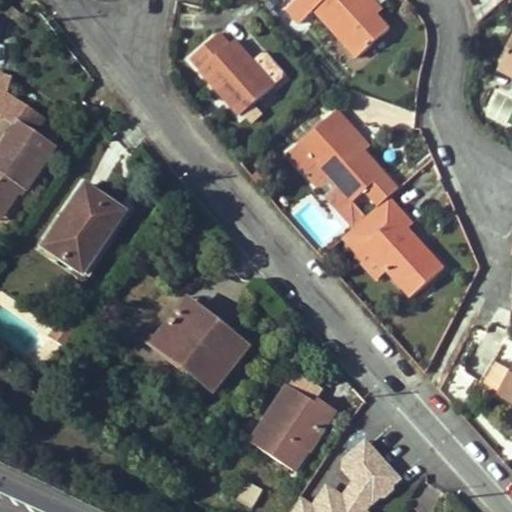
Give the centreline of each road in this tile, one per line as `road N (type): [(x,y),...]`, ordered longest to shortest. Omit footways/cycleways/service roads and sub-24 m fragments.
road 1 (residential): [(115,48),(507,511)]
road 2 (residential): [(508,237),(455,139),(457,35),(424,0)]
